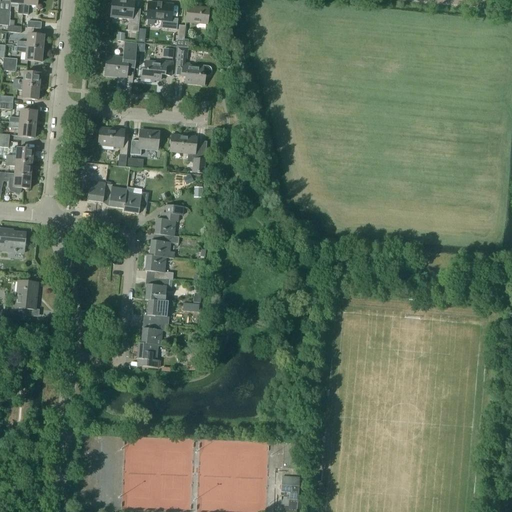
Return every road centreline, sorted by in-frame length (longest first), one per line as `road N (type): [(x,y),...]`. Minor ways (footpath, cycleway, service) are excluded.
road 1 (residential): [(70,360),(105,362),(120,352),(130,249),(108,228),(49,216)]
road 2 (residential): [(54,511),(70,360)]
road 3 (residential): [(70,360),(74,303),(49,216)]
road 4 (residential): [(203,121),(58,106)]
